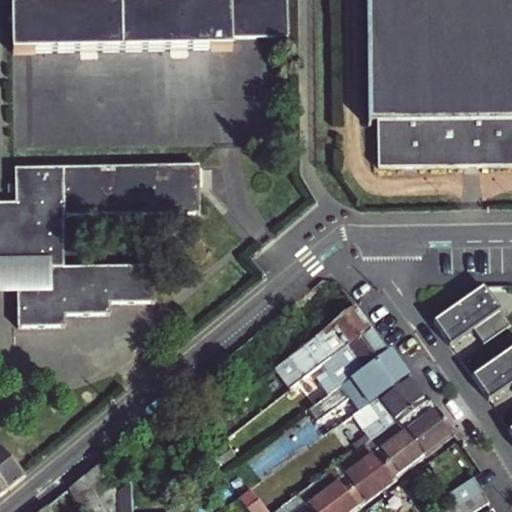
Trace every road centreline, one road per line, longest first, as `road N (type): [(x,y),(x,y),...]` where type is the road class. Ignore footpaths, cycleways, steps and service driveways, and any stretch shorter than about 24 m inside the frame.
road 1 (residential): [(387,236),(344,241),(306,266),(8,511)]
road 2 (residential): [(387,236),(399,292),(511,461)]
road 3 (residential): [(511,235),(387,236)]
